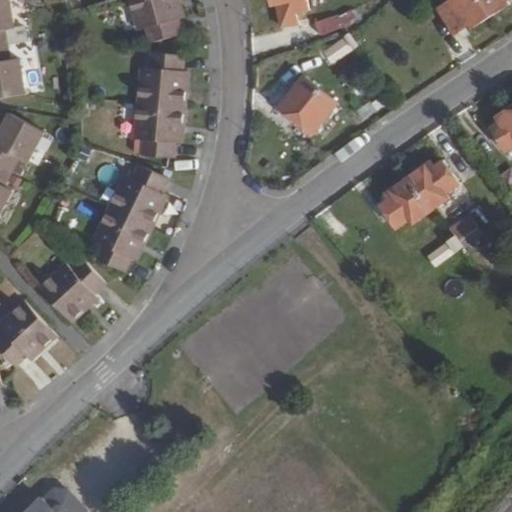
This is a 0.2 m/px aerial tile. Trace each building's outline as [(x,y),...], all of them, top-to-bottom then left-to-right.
[(0,0),(0,101),(24,98),(19,62),(9,64),(6,49),(4,33),(14,31),(9,0),(0,0)] [(128,0),(135,25),(145,22),(149,37),(179,30),(174,14),(181,12),(177,0),(128,0)] [(271,0),(272,2),(278,2),(280,22),(296,20),(295,10),(308,8),(307,0),(271,0)] [(450,0),(441,0),(433,5),(436,11),(452,1),(450,0)] [(450,0),(452,1),(436,11),(450,34),(467,24),(469,28),(487,17),(476,0),(450,0)] [(476,0),(487,17),(506,6),(503,1),(504,0),(476,0)] [(316,35),(357,22),(353,9),(312,22),(316,35)] [(350,34),(326,54),(333,64),(358,46),(350,34)] [(138,100),(135,136),(142,137),(141,152),(142,152),(164,154),(172,154),(173,139),(180,139),(183,103),(186,66),(179,66),(180,51),(149,50),(148,65),(141,65),(138,100)] [(325,53),(311,65),(318,75),(333,64),(326,54),(325,53)] [(304,79),(279,111),(291,121),(294,118),(313,133),(337,103),(304,79)] [(498,125),(490,131),(505,153),(511,148),(511,107),(494,119),(498,125)] [(0,205),(9,187),(1,183),(9,168),(15,156),(24,160),(41,126),(9,111),(0,127),(0,205)] [(109,208),(94,241),(101,245),(94,260),(123,272),(130,256),(135,259),(150,227),(166,193),(160,190),(167,176),(138,164),(131,178),(125,175),(109,208)] [(405,181),(429,214),(446,202),(442,196),(455,187),(439,164),(431,169),(428,165),(405,181)] [(378,208),(394,230),(407,220),(412,226),(429,214),(405,181),(382,196),(386,202),(378,208)] [(474,223),(449,242),(457,252),(481,233),(474,223)] [(449,242),(428,257),(436,267),(457,252),(449,242)] [(55,285),(86,319),(105,301),(101,296),(112,286),(91,263),(79,273),(74,268),(55,285)] [(47,293),(79,326),(86,319),(55,285),(47,293)] [(20,308),(51,342),(57,336),(26,303),(20,308)] [(0,329),(4,333),(0,336),(0,350),(15,367),(27,357),(30,361),(51,342),(20,308),(0,327),(0,329)] [(42,498),(26,511),(88,511),(68,492),(54,490),(44,499),(42,498)]
